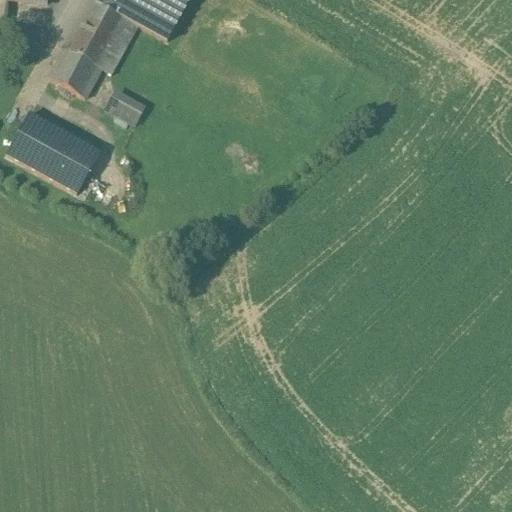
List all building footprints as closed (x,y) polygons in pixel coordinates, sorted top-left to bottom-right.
[(188,3),(182,0),(100,0),(96,8),(124,23),(165,46),(188,3)] [(124,23),(96,8),(87,24),(115,39),(124,23)] [(115,39),(87,24),(64,66),(92,82),(98,71),(110,78),(128,46),(115,39)] [(92,82),(64,66),(59,64),(49,82),(85,101),(94,83),(92,82)] [(113,93),(103,114),(136,129),(146,108),(113,93)] [(100,156),(30,117),(6,159),(76,197),(100,156)]
